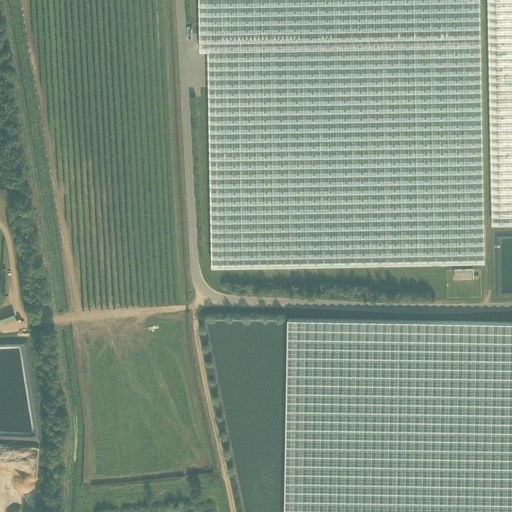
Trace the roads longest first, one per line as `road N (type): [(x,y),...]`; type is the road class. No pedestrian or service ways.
road 1 (unclassified): [(511,307),(419,309),(204,293),(195,275),(180,0)]
road 2 (track): [(197,307),(22,321),(0,220)]
road 3 (track): [(235,511),(196,343),(204,293)]
